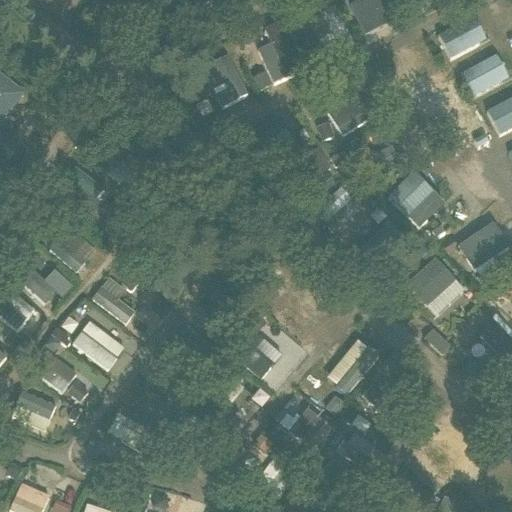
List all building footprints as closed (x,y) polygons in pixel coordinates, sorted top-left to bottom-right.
[(147,0),(116,0),(106,11),(125,29),(150,3),(147,0)] [(208,0),(193,0),(192,1),(201,11),(210,2),(208,0)] [(370,0),(350,10),(365,40),(403,21),(392,0),(370,0)] [(151,3),(142,13),(154,25),(163,15),(151,3)] [(414,21),(424,17),(418,5),(409,10),(414,21)] [(352,46),(333,10),(319,18),(320,19),(309,25),(319,45),(318,46),(326,60),(352,46)] [(478,49),(465,26),(437,40),(450,64),(478,49)] [(315,53),(306,58),(311,67),(320,62),(315,53)] [(221,114),(248,99),(226,60),(200,75),(221,114)] [(500,88),(487,64),(459,79),(472,103),(500,88)] [(264,76),(252,82),(259,95),(271,89),(264,76)] [(0,129),(24,98),(0,79),(0,129)] [(327,117),(342,140),(371,121),(356,98),(327,117)] [(511,102),(486,117),(499,141),(511,134),(511,102)] [(264,163),(295,143),(279,119),(248,139),(264,163)] [(334,140),(328,127),(316,132),(322,145),(334,140)] [(297,137),(303,146),(309,141),(303,133),(297,137)] [(473,145),(477,153),(488,146),(483,139),(473,145)] [(139,146),(131,142),(125,152),(133,156),(139,146)] [(357,143),(350,147),(355,154),(362,150),(357,143)] [(296,194),(330,172),(317,151),(283,173),(296,194)] [(345,165),(340,155),(329,161),(335,171),(345,165)] [(132,193),(140,180),(108,160),(100,173),(132,193)] [(414,176),(388,201),(418,233),(444,208),(414,176)] [(334,188),(327,177),(314,185),(321,196),(334,188)] [(360,191),(353,182),(346,188),(353,197),(360,191)] [(80,209),(87,199),(71,187),(64,197),(80,209)] [(56,209),(43,212),(45,225),(59,222),(56,209)] [(118,221),(127,219),(126,211),(117,212),(118,221)] [(386,220),(379,212),(370,219),(378,228),(386,220)] [(162,218),(153,227),(162,236),(171,227),(162,218)] [(509,252),(493,228),(457,251),(473,276),(475,274),(492,264),(509,252)] [(440,230),(431,236),(435,243),(445,237),(440,230)] [(70,235),(52,258),(75,276),(93,252),(70,235)] [(430,259),(424,252),(417,257),(424,265),(430,259)] [(197,277),(176,259),(163,275),(151,291),(172,308),(197,277)] [(0,274),(3,277),(9,269),(0,261),(0,274)] [(428,310),(453,287),(455,286),(434,263),(406,289),(426,312),(428,310)] [(128,277),(121,287),(131,295),(139,285),(128,277)] [(43,308),(54,295),(34,279),(23,291),(43,308)] [(102,288),(90,300),(122,329),(133,317),(102,288)] [(17,296),(0,312),(0,332),(7,340),(34,314),(17,296)] [(206,302),(198,311),(207,320),(215,310),(206,302)] [(161,324),(170,313),(160,304),(150,315),(161,324)] [(308,332),(283,308),(274,317),(299,341),(308,332)] [(505,364),(511,356),(511,334),(493,318),(476,338),(505,364)] [(70,346),(105,374),(123,352),(88,324),(70,346)] [(249,331),(229,356),(261,383),(271,371),(252,355),(263,343),(249,331)] [(51,339),(67,351),(70,348),(66,345),(69,342),(56,332),(51,339)] [(432,334),(424,343),(432,351),(441,342),(432,334)] [(10,337),(4,344),(15,354),(22,347),(10,337)] [(225,340),(217,350),(224,355),(232,345),(225,340)] [(441,342),(432,351),(441,359),(450,350),(441,342)] [(366,352),(335,390),(335,391),(346,400),(379,360),(368,351),(366,352)] [(31,374),(47,384),(60,363),(44,353),(31,374)] [(64,396),(74,372),(58,365),(48,389),(64,396)] [(194,384),(185,396),(195,403),(204,392),(194,384)] [(68,397),(80,407),(88,396),(76,386),(68,397)] [(10,420),(45,434),(55,409),(20,395),(10,420)] [(335,421),(343,411),(332,403),(324,413),(335,421)] [(307,409),(296,421),(288,415),(278,426),(308,454),(330,429),(307,409)] [(136,450),(148,424),(117,410),(105,436),(136,450)] [(356,418),(345,411),(338,421),(349,428),(356,418)] [(80,416),(73,413),(68,422),(75,425),(80,416)] [(189,418),(174,435),(191,450),(206,432),(189,418)] [(395,423),(387,433),(397,441),(405,431),(395,423)] [(437,434),(423,454),(454,475),(468,455),(437,434)] [(341,460),(362,470),(375,446),(354,435),(341,460)] [(272,448),(260,439),(253,448),(265,457),(272,448)] [(103,448),(90,444),(87,456),(100,459),(103,448)] [(164,449),(158,460),(167,464),(172,453),(164,449)] [(332,472),(320,466),(315,477),(326,483),(332,472)] [(13,468),(6,479),(16,485),(23,473),(13,468)] [(408,469),(392,486),(419,511),(421,511),(437,496),(408,469)] [(511,511),(511,504),(489,484),(478,496),(494,511),(511,511)] [(20,487),(9,511),(42,511),(49,498),(20,487)] [(401,499),(390,489),(380,500),(392,510),(401,499)] [(469,499),(462,491),(452,500),(460,508),(469,499)] [(440,503),(434,499),(431,503),(436,507),(440,503)]
